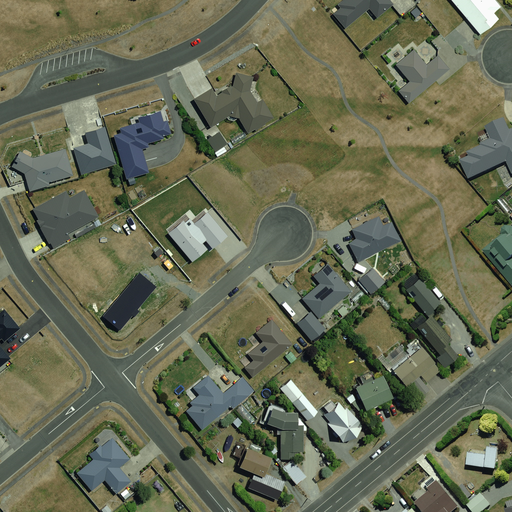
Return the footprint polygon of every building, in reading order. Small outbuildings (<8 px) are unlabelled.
[(340,0),(327,10),(343,29),(364,12),(372,21),(394,3),(391,0),(340,0)] [(484,0),(448,0),(474,36),(498,18),(484,0)] [(403,82),(393,91),(402,101),(443,68),(432,55),(422,64),(409,49),(389,66),(403,82)] [(211,87),(191,99),(207,125),(235,110),(246,129),(273,116),(251,84),(252,74),(233,71),(231,85),(216,92),(211,87)] [(160,113),(110,133),(127,177),(150,168),(141,145),(168,134),(160,113)] [(457,159),(467,181),(505,163),(511,175),(511,174),(511,128),(510,129),(504,115),(482,125),(488,137),(477,142),(478,144),(465,151),(466,154),(457,159)] [(84,143),(70,148),(80,177),(114,165),(101,127),(81,135),(84,143)] [(21,177),(26,189),(73,174),(63,149),(37,157),(18,151),(9,166),(21,177)] [(78,185),(29,209),(47,246),(73,234),(70,227),(93,215),(78,185)] [(202,209),(169,232),(190,264),(223,235),(202,209)] [(358,239),(349,244),(358,263),(402,240),(392,221),(383,225),(379,217),(353,230),(358,239)] [(511,226),(511,225),(481,250),(511,286),(511,226)] [(159,257),(154,253),(150,256),(155,261),(159,257)] [(320,284),(302,299),(319,320),(352,292),(329,264),(314,276),(320,284)] [(373,268),(359,280),(371,294),(385,282),(373,268)] [(152,285),(137,273),(103,316),(119,328),(152,285)] [(442,303),(420,278),(406,290),(428,315),(442,303)] [(2,313),(0,315),(0,358),(8,353),(0,343),(0,340),(15,329),(2,313)] [(312,313),(310,314),(298,324),(311,341),(325,329),(312,313)] [(432,315),(417,327),(440,355),(436,358),(445,369),(458,358),(447,344),(452,340),(432,315)] [(245,368),(253,378),(294,344),(273,319),(256,333),(263,341),(248,354),(254,361),(245,368)] [(420,344),(392,366),(409,386),(436,364),(420,344)] [(192,406),(185,411),(201,430),(231,404),(233,408),(253,391),(242,378),(224,394),(208,375),(193,388),(198,395),(189,403),(192,406)] [(384,376),(356,388),(365,411),(394,398),(384,376)] [(318,412),(302,394),(292,404),(307,421),(318,412)] [(342,401),(322,417),(344,443),(357,438),(363,427),(342,401)] [(273,409),(267,424),(281,430),(281,460),(292,459),(297,453),(304,451),(304,426),(299,425),(300,414),(273,409)] [(89,458),(71,472),(86,490),(100,479),(111,492),(127,479),(115,465),(125,457),(107,435),(85,453),(89,458)] [(483,453),(462,451),(460,468),(493,471),(496,446),(484,445),(483,453)] [(255,474),(249,489),(278,501),(286,482),(266,474),(273,458),(248,448),(240,467),(255,474)] [(307,477),(291,460),(281,469),(297,486),(307,477)] [(435,483),(412,504),(419,511),(447,511),(446,511),(454,504),(435,483)] [(474,492),(463,502),(471,511),(474,511),(484,503),(474,492)] [(511,511),(511,502),(498,505),(499,511),(511,511)]
